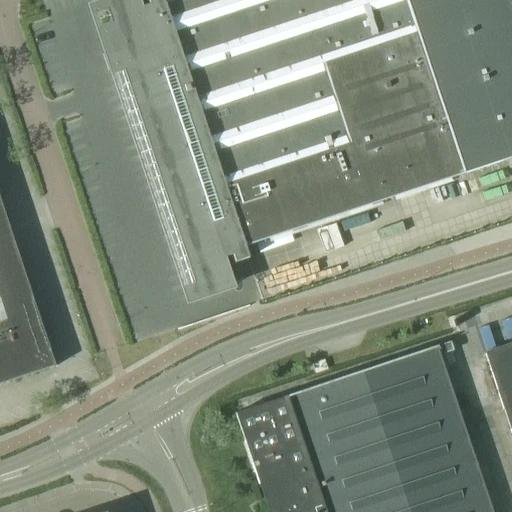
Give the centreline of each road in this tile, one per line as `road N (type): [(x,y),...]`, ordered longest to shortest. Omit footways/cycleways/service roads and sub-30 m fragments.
road 1 (unclassified): [(109,344),(5,0)]
road 2 (secondary): [(277,340),(511,269)]
road 3 (unknown): [(507,511),(451,333)]
road 4 (secondary): [(277,340),(209,357),(131,401)]
road 5 (secondary): [(131,401),(0,476)]
road 6 (secondary): [(0,481),(51,473),(135,430)]
road 7 (secondary): [(158,415),(277,340)]
